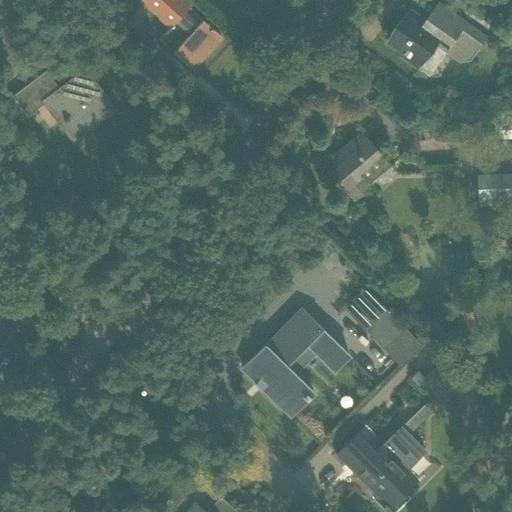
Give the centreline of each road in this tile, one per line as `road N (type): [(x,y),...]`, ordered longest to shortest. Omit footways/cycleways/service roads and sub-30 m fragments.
road 1 (tertiary): [(119,315),(341,0)]
road 2 (residential): [(317,511),(119,315)]
road 3 (tertiary): [(0,465),(105,334)]
road 4 (residential): [(105,334),(8,236)]
